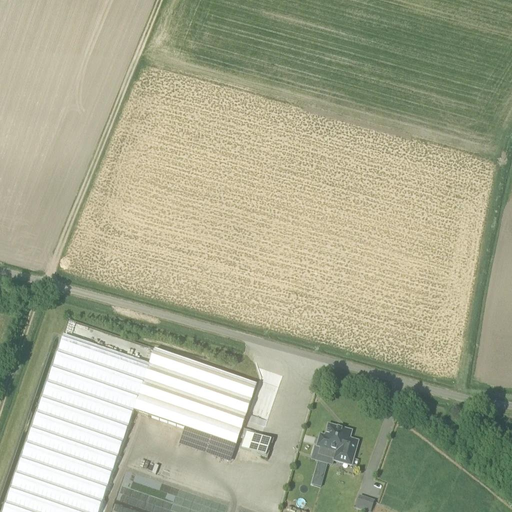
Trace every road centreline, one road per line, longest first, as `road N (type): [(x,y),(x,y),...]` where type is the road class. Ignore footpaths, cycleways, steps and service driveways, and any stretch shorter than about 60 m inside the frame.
road 1 (unclassified): [(511,399),(440,392),(0,271)]
road 2 (track): [(164,0),(0,417)]
